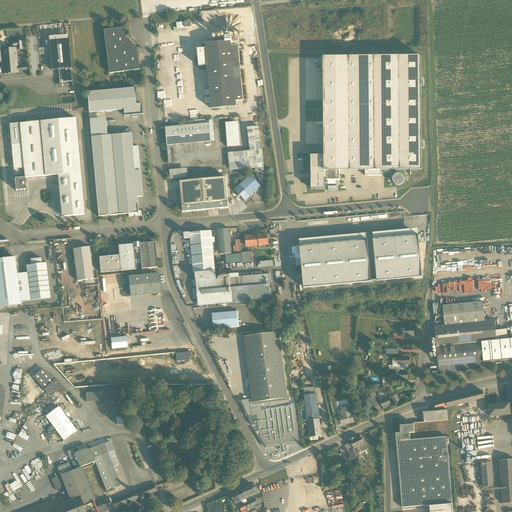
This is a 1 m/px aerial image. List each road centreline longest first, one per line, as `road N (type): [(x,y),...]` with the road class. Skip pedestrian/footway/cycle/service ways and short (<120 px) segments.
road 1 (residential): [(267,471),(180,304),(163,225)]
road 2 (unknown): [(194,35),(211,19),(241,17),(251,84),(249,98),(234,108),(207,104),(195,67)]
road 3 (residential): [(254,0),(287,211)]
road 4 (residential): [(163,225),(145,25)]
road 5 (residential): [(163,225),(15,238),(0,226)]
road 6 (residential): [(431,248),(417,402)]
road 7 (track): [(138,14),(0,27)]
road 8 (residential): [(267,471),(388,416)]
road 9 (residential): [(418,202),(287,211)]
road 10 (residential): [(287,211),(163,225)]
